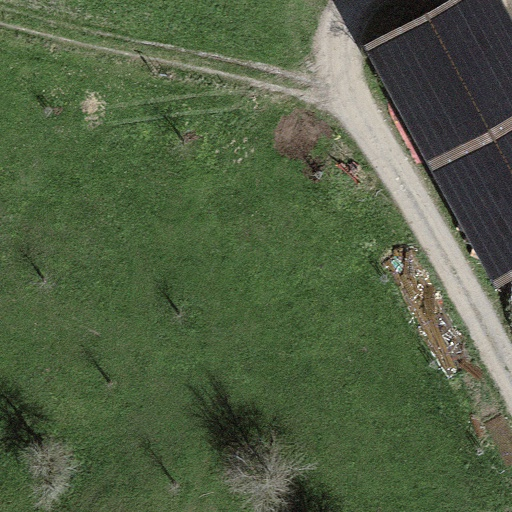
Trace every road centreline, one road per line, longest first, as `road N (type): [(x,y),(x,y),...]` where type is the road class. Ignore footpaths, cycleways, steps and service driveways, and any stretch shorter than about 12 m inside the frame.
road 1 (track): [(145,47),(0,230)]
road 2 (track): [(145,47),(296,92),(344,122)]
road 3 (track): [(0,19),(145,47)]
